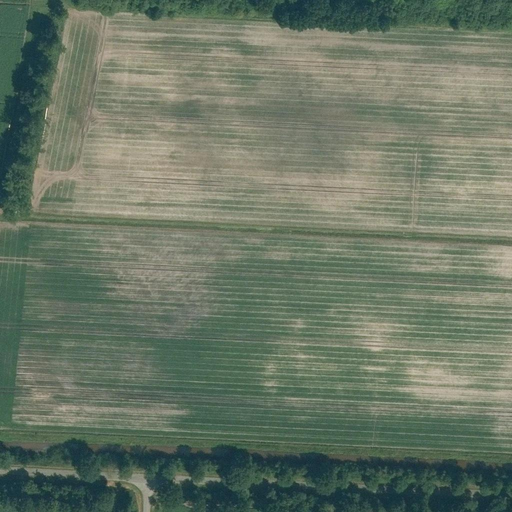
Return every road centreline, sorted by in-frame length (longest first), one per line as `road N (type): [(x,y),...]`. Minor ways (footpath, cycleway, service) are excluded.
road 1 (unclassified): [(511,497),(147,479)]
road 2 (unclassified): [(147,479),(0,469)]
